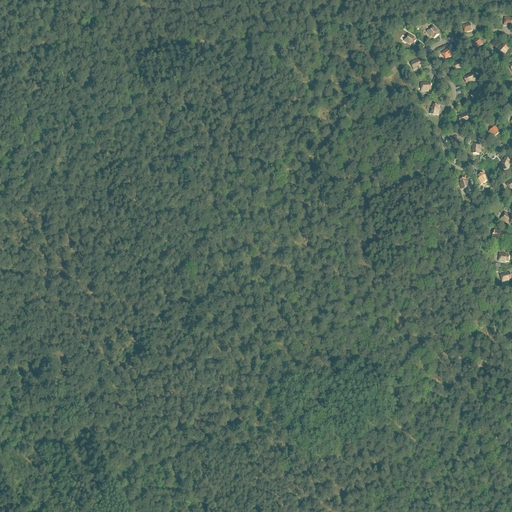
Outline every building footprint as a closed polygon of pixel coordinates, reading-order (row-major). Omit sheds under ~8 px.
[(465,33),(472,31),(470,23),(463,26),(465,33)] [(434,39),(439,35),(435,31),(436,30),(433,27),(427,32),(431,37),(432,36),(434,39)] [(413,45),(416,40),(412,38),(412,37),(408,34),(404,41),(410,45),(411,44),(413,45)] [(476,49),(482,44),(478,38),(471,43),(476,49)] [(506,51),(508,49),(504,45),(500,49),(499,48),(496,52),(502,57),(507,52),(506,51)] [(446,60),(452,55),(448,49),(441,53),(446,60)] [(423,65),(420,60),(415,62),(415,61),(411,63),(414,70),(420,68),(420,67),(423,65)] [(464,66),(461,61),(456,64),(456,63),(452,65),(456,72),(462,69),(461,68),(464,66)] [(471,82),(476,81),(473,73),(466,76),(467,77),(464,78),(466,84),(471,81),(471,82)] [(426,84),(425,83),(421,84),(421,91),(428,91),(428,90),(431,90),(431,84),(426,84)] [(478,100),(482,98),(480,91),(473,93),(474,94),(470,95),(472,100),(477,99),(478,100)] [(438,116),(439,109),(438,109),(439,106),(433,105),(432,110),(431,110),(430,114),(438,116)] [(466,123),(470,121),(467,114),(461,116),(461,117),(458,118),(460,124),(466,122),(466,123)] [(494,138),(500,133),(495,127),(489,132),(494,138)] [(452,146),(460,143),(457,136),(449,139),(452,146)] [(480,149),(481,145),(473,144),(472,151),(473,151),(473,154),(479,155),(479,149),(480,149)] [(509,163),(510,160),(505,158),(503,163),(502,163),(500,167),(507,170),(510,164),(509,163)] [(482,185),(489,181),(485,175),(485,176),(483,173),(478,175),(480,180),(480,181),(482,185)] [(466,181),(465,178),(460,180),(461,185),(462,190),(469,187),(467,181),(466,181)] [(510,224),(511,220),(511,218),(508,216),(509,215),(505,213),(501,220),(506,223),(507,222),(510,224)] [(502,240),(504,234),(499,232),(499,231),(495,230),(492,237),(498,240),(499,239),(502,240)] [(509,262),(509,256),(504,255),(504,254),(499,254),(499,262),(505,262),(506,261),(509,262)] [(509,280),(511,279),(510,273),(505,275),(505,274),(500,275),(502,283),(509,281),(509,280)]
